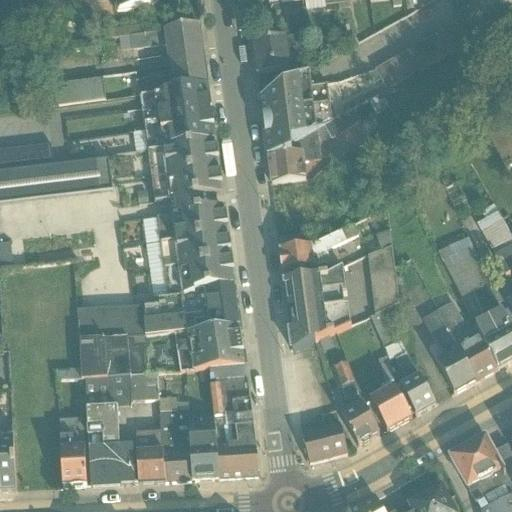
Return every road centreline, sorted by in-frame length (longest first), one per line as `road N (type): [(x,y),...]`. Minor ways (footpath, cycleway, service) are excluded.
road 1 (residential): [(219,0),(287,507)]
road 2 (secondary): [(287,507),(332,493),(511,395)]
